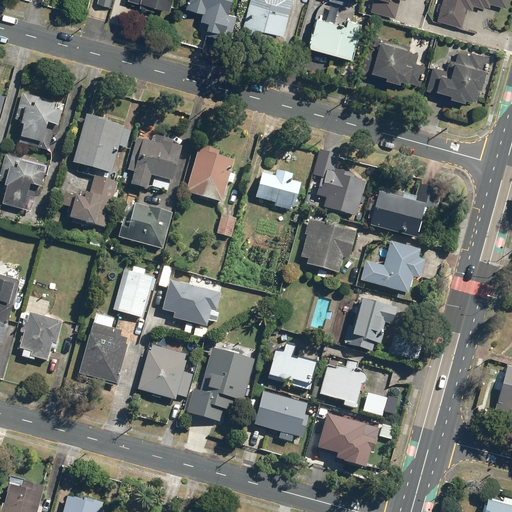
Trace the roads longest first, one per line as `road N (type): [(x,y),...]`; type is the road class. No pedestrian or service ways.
road 1 (residential): [(505,166),(0,27)]
road 2 (residential): [(0,414),(356,511)]
road 3 (primary): [(505,166),(430,437)]
